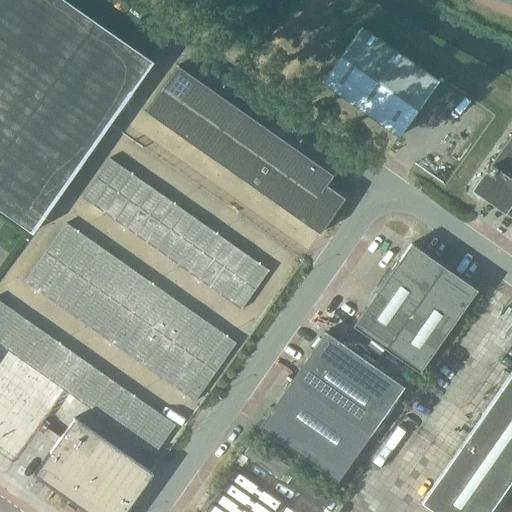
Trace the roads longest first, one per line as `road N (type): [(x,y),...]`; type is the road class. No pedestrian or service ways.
road 1 (unclassified): [(161,511),(391,185)]
road 2 (unclassified): [(391,185),(125,0)]
road 3 (unclassified): [(511,273),(391,185)]
